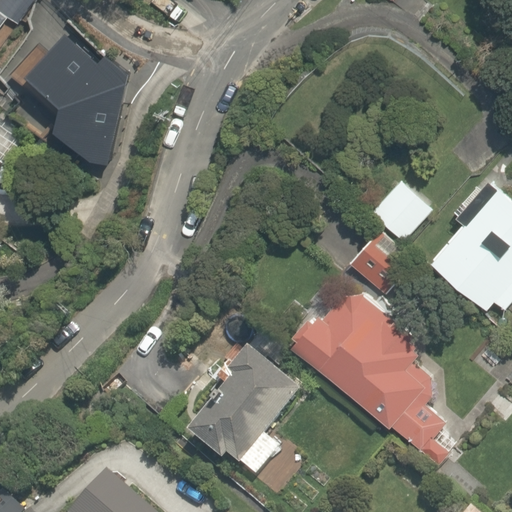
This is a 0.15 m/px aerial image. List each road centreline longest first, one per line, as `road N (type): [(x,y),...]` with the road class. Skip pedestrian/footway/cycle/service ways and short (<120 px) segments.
road 1 (residential): [(0,419),(109,311),(151,255),(223,56)]
road 2 (residential): [(223,56),(134,31),(94,0)]
